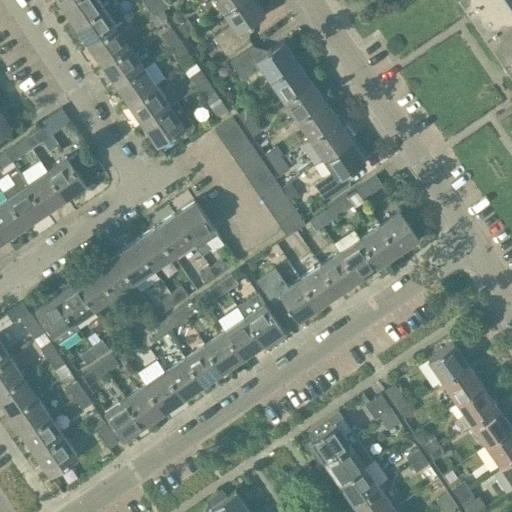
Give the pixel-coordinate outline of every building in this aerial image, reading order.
[(103,4),(100,0),(65,0),(62,2),(76,22),(103,4)] [(163,14),(166,12),(163,8),(157,0),(151,0),(146,4),(151,12),(153,14),(160,9),(163,14)] [(257,0),(237,0),(223,10),(231,22),(214,33),(226,51),(249,35),(242,25),(249,21),(251,23),(255,20),(253,18),(264,10),(257,0)] [(237,0),(216,0),(223,10),(237,0)] [(511,0),(466,0),(511,67),(511,0)] [(76,22),(89,42),(116,24),(103,4),(76,22)] [(177,23),(185,35),(195,28),(187,17),(177,23)] [(130,43),(116,24),(89,42),(102,62),(130,43)] [(163,34),(170,45),(180,38),(173,27),(163,34)] [(283,37),(272,45),(270,42),(266,45),(268,47),(260,52),(254,43),(231,58),(243,77),(245,75),(254,88),(269,78),(297,58),(283,37)] [(180,38),(170,45),(177,55),(187,48),(180,38)] [(102,62),(116,82),(143,64),(130,43),(102,62)] [(310,78),(297,58),(269,78),(282,97),(310,78)] [(157,83),(143,64),(116,82),(129,102),(157,83)] [(189,73),(198,85),(207,78),(199,66),(189,73)] [(207,78),(198,85),(204,95),(214,88),(207,78)] [(282,97),(296,117),(324,98),(310,78),(282,97)] [(129,102),(143,122),(170,103),(157,83),(129,102)] [(143,122),(156,141),(184,123),(188,129),(195,123),(178,98),(170,103),(143,122)] [(338,117),(324,98),(296,117),(309,137),(338,117)] [(245,122),(255,116),(248,105),(238,112),(245,122)] [(0,132),(10,125),(0,109),(0,132)] [(215,128),(221,137),(239,124),(233,115),(215,128)] [(263,127),(255,116),(245,122),(253,134),(263,127)] [(309,137),(323,157),(351,137),(338,117),(309,137)] [(45,123),(30,133),(25,137),(31,146),(43,138),(51,132),(45,123)] [(245,134),(239,124),(221,137),(228,146),(245,134)] [(59,143),(51,132),(43,138),(50,149),(59,143)] [(252,143),(245,134),(228,146),(234,156),(252,143)] [(343,174),(350,168),(352,171),(356,168),(354,166),(365,158),(351,137),(323,157),(331,169),(313,181),(325,199),(349,183),(343,174)] [(4,150),(11,160),(22,152),(16,143),(4,150)] [(259,153),(252,143),(234,156),(241,166),(259,153)] [(272,162),(282,156),(274,144),(265,151),(272,162)] [(45,168),(65,196),(86,182),(76,168),(88,161),(79,148),(68,156),(66,154),(45,168)] [(0,166),(0,167),(11,160),(4,150),(0,153),(0,166)] [(265,162),(259,153),(241,166),(247,174),(265,162)] [(289,166),(282,156),(272,162),(280,173),(289,166)] [(271,171),(265,162),(247,174),(253,183),(271,171)] [(45,210),(65,196),(45,168),(26,182),(45,210)] [(25,223),(45,210),(26,182),(17,169),(9,174),(14,181),(2,189),(6,195),(25,223)] [(277,180),(271,171),(253,183),(259,193),(277,180)] [(382,183),(375,173),(355,187),(361,197),(382,183)] [(291,201),(301,195),(290,179),(281,186),(283,189),(290,199),(291,201)] [(281,186),(277,180),(259,193),(266,202),(283,189),(281,186)] [(290,199),(283,189),(266,202),(272,211),(290,199)] [(336,200),(342,210),(353,203),(346,193),(336,200)] [(0,228),(5,236),(25,223),(6,195),(0,199),(0,228)] [(217,231),(194,197),(173,211),(192,239),(201,253),(210,247),(205,240),(217,231)] [(291,201),(290,199),(272,211),(278,220),(287,213),(296,207),(291,201)] [(322,224),(342,210),(336,200),(315,214),(316,215),(322,224)] [(301,216),(296,207),(287,213),(296,227),(301,223),(305,221),(301,216)] [(399,207),(378,221),(397,249),(418,235),(399,207)] [(173,253),(192,239),(173,211),(153,225),(173,253)] [(287,213),(278,220),(283,228),(287,233),(296,227),(287,213)] [(315,228),(322,224),(316,215),(309,219),(315,228)] [(378,262),(397,249),(378,221),(359,235),(378,262)] [(153,225),(134,238),(153,266),(173,253),(153,225)] [(359,235),(339,249),(357,276),(378,262),(359,235)] [(133,280),(153,266),(134,238),(114,252),(133,280)] [(338,290),(357,276),(339,249),(319,262),(338,290)] [(114,252),(94,265),(113,293),(133,280),(114,252)] [(220,256),(209,264),(216,274),(227,266),(220,256)] [(319,262),(299,275),(318,303),(338,290),(319,262)] [(205,281),(216,274),(209,264),(199,271),(205,281)] [(93,307),(113,293),(94,265),(74,279),(93,307)] [(283,294),(288,302),(286,303),(289,307),(291,306),(299,317),(318,303),(299,275),(288,283),(276,265),(257,277),(274,301),(283,294)] [(220,279),(227,288),(237,281),(231,272),(220,279)] [(74,279),(55,292),(74,320),(93,307),(74,279)] [(215,296),(227,288),(220,279),(209,286),(215,296)] [(181,283),(170,290),(176,301),(187,293),(181,283)] [(166,308),(176,301),(170,290),(159,298),(166,308)] [(78,326),(74,320),(55,292),(34,307),(57,340),(78,326)] [(180,305),(187,315),(198,308),(191,298),(180,305)] [(275,333),(283,328),(264,300),(243,314),(262,342),(266,347),(278,338),(275,333)] [(176,323),(187,315),(180,305),(169,313),(176,323)] [(33,337),(43,330),(29,310),(20,317),(33,337)] [(149,323),(148,320),(143,314),(132,321),(139,330),(149,323)] [(243,355),(262,342),(243,314),(224,327),(243,355)] [(128,338),(139,330),(132,321),(121,329),(128,338)] [(156,333),(151,325),(149,323),(139,330),(145,340),(156,333)] [(224,327),(204,340),(223,369),(243,355),(224,327)] [(134,348),(145,340),(139,330),(128,338),(134,348)] [(101,337),(91,345),(97,355),(108,347),(101,337)] [(39,346),(47,357),(57,350),(49,339),(39,346)] [(443,379),(468,361),(453,339),(427,357),(443,379)] [(0,359),(9,354),(0,340),(0,359)] [(203,382),(223,369),(204,340),(184,354),(203,382)] [(86,362),(97,355),(91,345),(79,352),(86,362)] [(57,350),(47,357),(54,368),(64,361),(57,350)] [(101,359),(108,369),(118,362),(112,352),(101,359)] [(0,388),(23,373),(9,354),(0,359),(0,388)] [(184,354),(164,367),(183,395),(203,382),(184,354)] [(96,377),(108,369),(101,359),(90,368),(96,377)] [(443,379),(457,400),(483,382),(468,361),(443,379)] [(163,409),(183,395),(164,367),(144,381),(163,409)] [(0,388),(0,400),(8,413),(36,393),(23,373),(0,388)] [(66,385),(74,397),(84,390),(76,379),(66,385)] [(144,381),(124,394),(143,422),(163,409),(144,381)] [(396,382),(385,389),(398,409),(409,401),(396,382)] [(462,428),(472,421),(497,404),(483,382),(457,400),(465,411),(455,418),(462,428)] [(84,390),(74,397),(81,407),(91,400),(84,390)] [(390,406),(381,391),(365,402),(374,415),(376,413),(377,415),(390,406)] [(50,413),(36,393),(8,413),(22,432),(50,413)] [(122,436),(143,422),(124,394),(103,408),(122,436)] [(412,400),(409,401),(398,409),(404,416),(417,407),(412,400)] [(472,421),(486,443),(511,425),(497,404),(472,421)] [(377,415),(381,420),(394,412),(390,406),(377,415)] [(304,441),(313,453),(317,450),(324,459),(358,436),(351,427),(344,432),(336,420),(343,416),(337,408),(307,428),(312,435),(304,441)] [(399,419),(394,412),(381,420),(386,428),(399,419)] [(22,432),(35,452),(63,433),(50,413),(22,432)] [(108,446),(118,440),(104,420),(95,426),(108,446)] [(486,443),(501,464),(511,456),(511,425),(486,443)] [(77,453),(63,433),(35,452),(49,472),(77,453)] [(324,459),(339,480),(365,462),(372,458),(358,436),(324,459)] [(422,444),(427,451),(440,443),(435,436),(422,444)] [(445,450),(440,443),(427,451),(432,459),(445,450)] [(423,454),(418,447),(405,456),(410,463),(423,454)] [(428,461),(423,454),(410,463),(415,470),(428,461)] [(511,456),(501,464),(511,480),(511,456)] [(339,480),(353,502),(380,484),(365,462),(339,480)] [(452,487),(457,494),(469,486),(464,478),(452,487)] [(383,511),(394,505),(380,484),(353,502),(360,511),(383,511)] [(473,492),(469,486),(457,494),(461,501),(473,492)] [(245,511),(250,509),(235,487),(225,494),(221,487),(205,498),(210,504),(209,505),(214,511),(245,511)] [(453,497),(448,490),(435,498),(440,505),(453,497)] [(444,511),(457,504),(453,497),(440,505),(444,511)]
